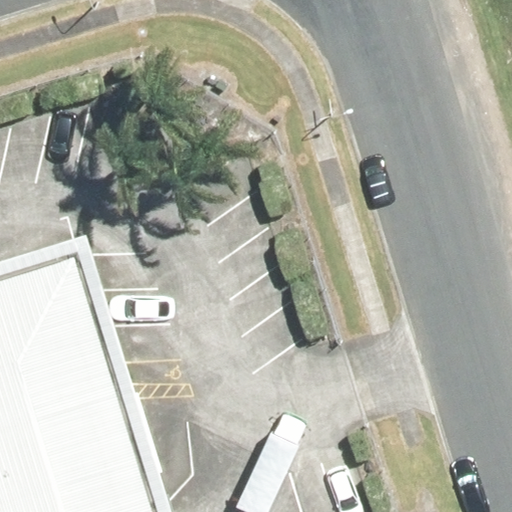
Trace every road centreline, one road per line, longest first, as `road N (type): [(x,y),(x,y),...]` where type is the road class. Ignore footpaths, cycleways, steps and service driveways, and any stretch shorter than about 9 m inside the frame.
road 1 (unknown): [(0,203),(95,181),(136,196),(155,213),(235,365),(252,377),(280,380),(479,336)]
road 2 (unclassified): [(511,439),(374,0)]
